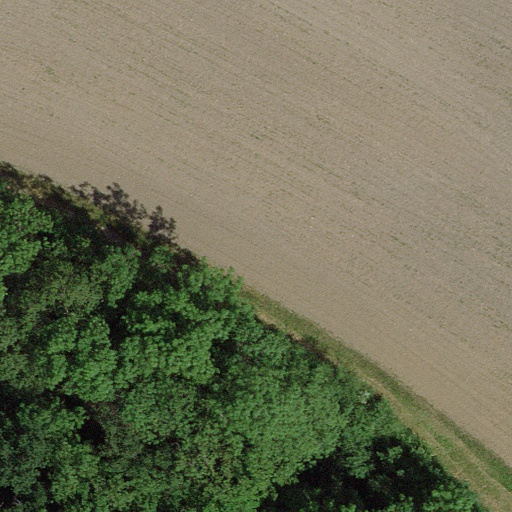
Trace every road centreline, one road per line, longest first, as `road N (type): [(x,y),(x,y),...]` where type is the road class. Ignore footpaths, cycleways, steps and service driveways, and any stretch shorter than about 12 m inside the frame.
road 1 (motorway): [(0,108),(511,179)]
road 2 (motorway): [(511,78),(0,9)]
